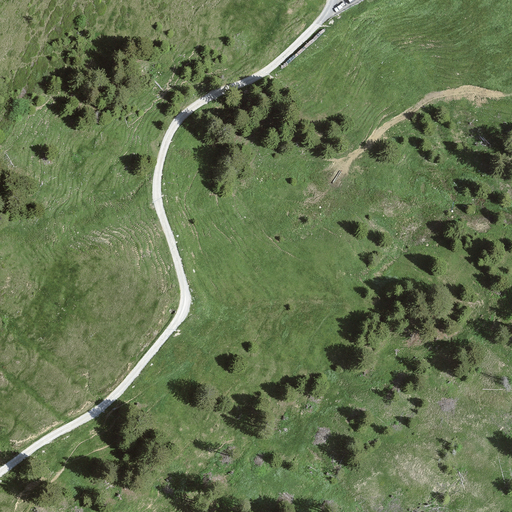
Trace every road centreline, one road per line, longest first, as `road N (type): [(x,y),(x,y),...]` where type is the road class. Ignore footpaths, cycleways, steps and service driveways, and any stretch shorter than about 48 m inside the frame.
road 1 (track): [(0,475),(108,401),(174,325),(183,281),(156,196),(166,141),(180,117),(287,53),(330,0)]
road 2 (track): [(29,511),(108,401)]
